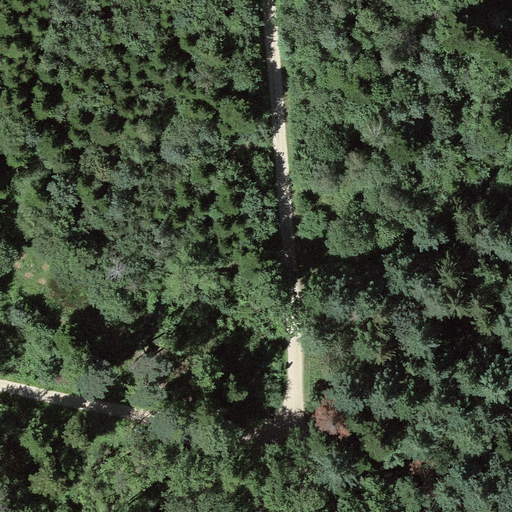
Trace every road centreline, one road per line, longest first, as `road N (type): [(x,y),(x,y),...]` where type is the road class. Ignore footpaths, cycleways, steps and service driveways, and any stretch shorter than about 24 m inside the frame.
road 1 (track): [(272,0),(308,443)]
road 2 (track): [(308,443),(0,385)]
